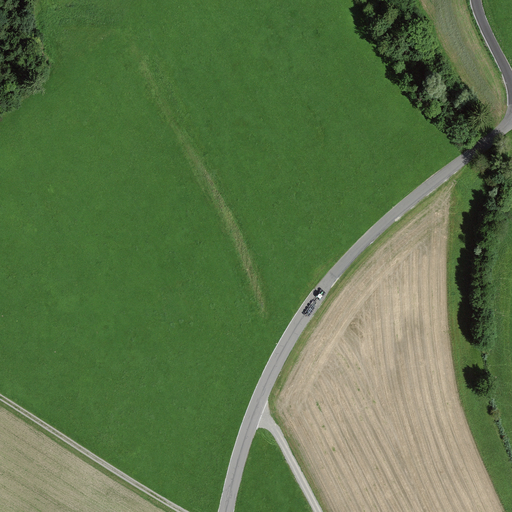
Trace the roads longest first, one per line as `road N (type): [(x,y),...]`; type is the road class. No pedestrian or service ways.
road 1 (unclassified): [(226,511),(273,367),(319,294),(406,204),(511,123)]
road 2 (track): [(0,396),(183,511)]
road 3 (track): [(257,405),(319,511)]
